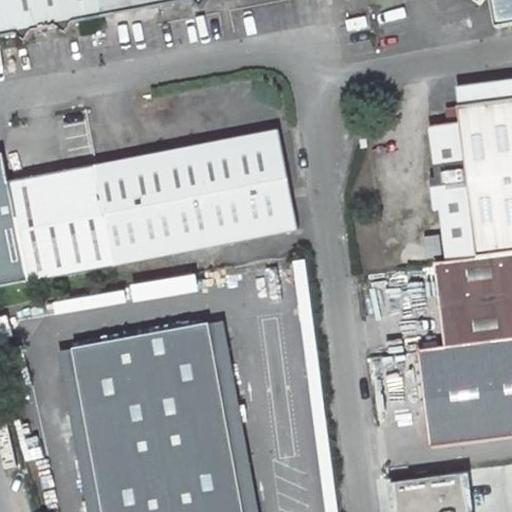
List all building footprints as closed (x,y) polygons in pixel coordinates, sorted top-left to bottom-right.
[(0,0),(0,37),(16,35),(27,43),(34,32),(57,27),(67,35),(74,23),(193,1),(203,8),(208,0),(243,0),(244,0),(243,0),(0,0)] [(511,0),(473,0),(481,5),(483,0),(491,0),(497,28),(511,24),(511,0)] [(511,100),(459,108),(461,124),(431,127),(448,262),(511,253),(511,100)] [(299,231),(281,131),(97,167),(117,267),(299,231)] [(30,283),(117,267),(97,167),(10,184),(30,283)] [(425,238),(428,261),(445,259),(441,236),(425,238)] [(511,253),(448,262),(436,264),(447,348),(420,351),(431,448),(511,438),(511,253)] [(438,280),(436,264),(424,266),(426,282),(438,280)] [(270,511),(237,323),(224,325),(258,511),(270,511)] [(258,511),(224,325),(86,349),(116,511),(258,511)] [(116,511),(86,349),(75,351),(103,511),(116,511)] [(471,511),(469,486),(396,495),(398,511),(471,511)]
